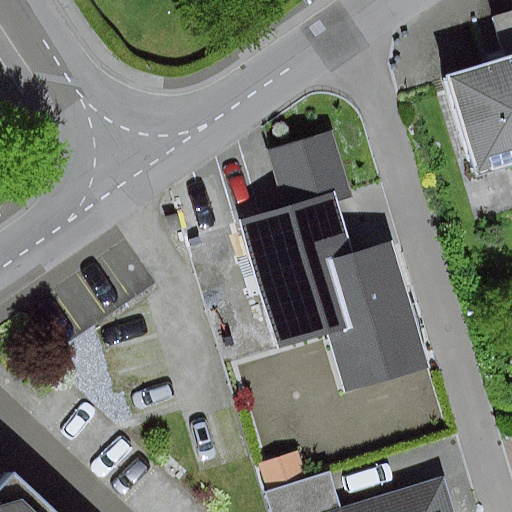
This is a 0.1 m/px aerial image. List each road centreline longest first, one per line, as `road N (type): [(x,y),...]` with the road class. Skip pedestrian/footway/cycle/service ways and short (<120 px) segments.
road 1 (residential): [(403,0),(144,177)]
road 2 (residential): [(18,0),(144,177)]
road 3 (residential): [(144,177),(0,269)]
road 4 (unknown): [(0,411),(21,437),(119,511)]
